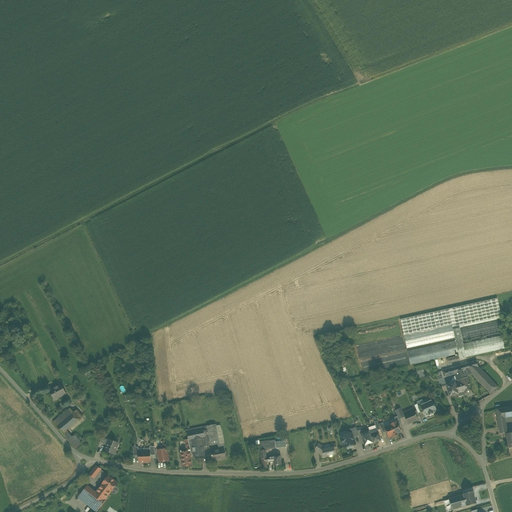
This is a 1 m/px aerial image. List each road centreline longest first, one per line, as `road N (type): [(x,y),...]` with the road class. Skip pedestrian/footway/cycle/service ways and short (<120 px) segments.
road 1 (track): [(511,167),(457,173),(91,362)]
road 2 (residential): [(447,431),(306,471),(168,471),(91,458)]
road 3 (residential): [(91,458),(75,452),(0,368)]
